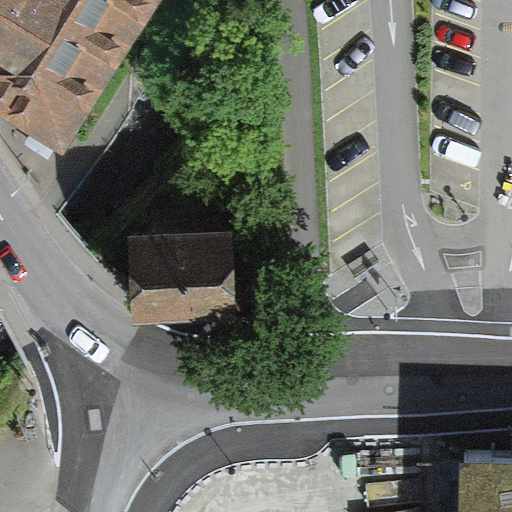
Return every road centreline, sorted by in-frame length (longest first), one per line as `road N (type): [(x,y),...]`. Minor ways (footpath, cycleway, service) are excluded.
road 1 (residential): [(511,365),(214,367),(118,353)]
road 2 (residential): [(118,353),(0,232)]
road 3 (residential): [(118,353),(77,511)]
